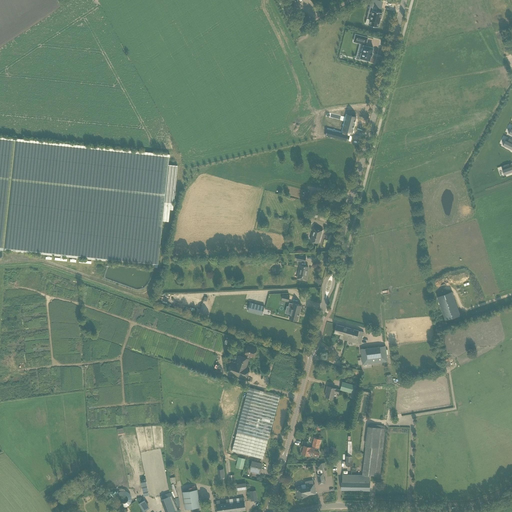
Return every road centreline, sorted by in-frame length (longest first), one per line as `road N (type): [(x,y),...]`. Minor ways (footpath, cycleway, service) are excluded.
road 1 (tertiary): [(332,270),(403,0)]
road 2 (unclassified): [(290,511),(477,509),(511,492)]
road 3 (tertiary): [(270,511),(325,299)]
